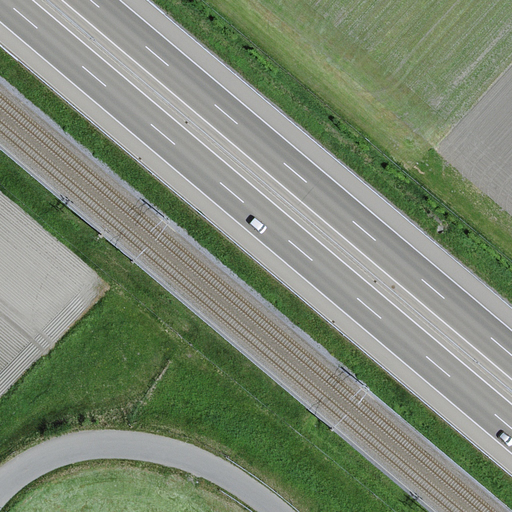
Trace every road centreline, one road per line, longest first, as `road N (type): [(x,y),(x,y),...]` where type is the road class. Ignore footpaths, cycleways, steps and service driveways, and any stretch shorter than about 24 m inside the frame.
road 1 (motorway): [(4,0),(511,425)]
road 2 (motorway): [(511,357),(88,0)]
road 3 (unclassified): [(0,488),(73,444),(127,443),(190,456),(278,511)]
